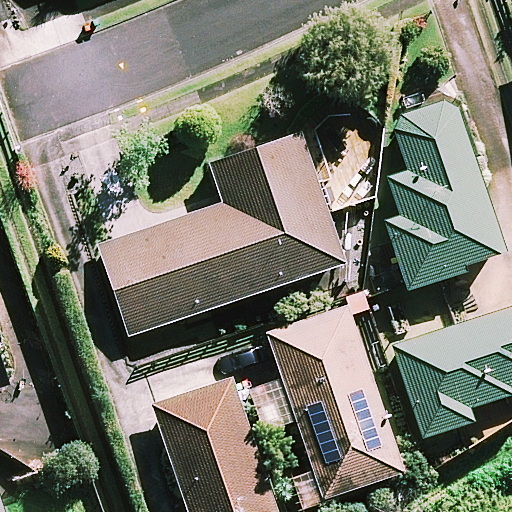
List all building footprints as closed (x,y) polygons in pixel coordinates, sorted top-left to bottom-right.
[(502,265),(452,106),(392,125),(408,176),(388,182),(401,223),(387,228),(408,295),(502,265)] [(342,271),(300,141),(211,170),(224,209),(97,250),(127,341),(342,271)] [(402,479),(346,312),(267,339),(324,506),(402,479)] [(511,315),(392,354),(420,444),(471,428),(466,414),(511,399),(511,315)] [(0,393),(8,391),(0,367),(0,393)] [(273,511),(230,384),(152,411),(186,511),(273,511)] [(10,511),(4,490),(0,491),(0,511),(10,511)]
